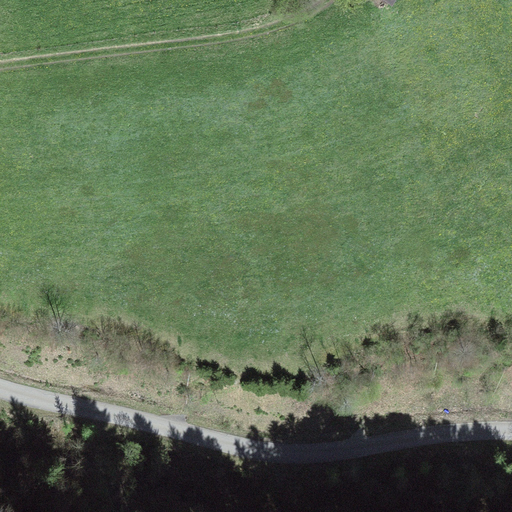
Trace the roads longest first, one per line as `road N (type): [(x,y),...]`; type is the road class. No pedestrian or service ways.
road 1 (unclassified): [(0,386),(248,448),(302,454),(511,432)]
road 2 (track): [(326,0),(244,37),(0,67)]
